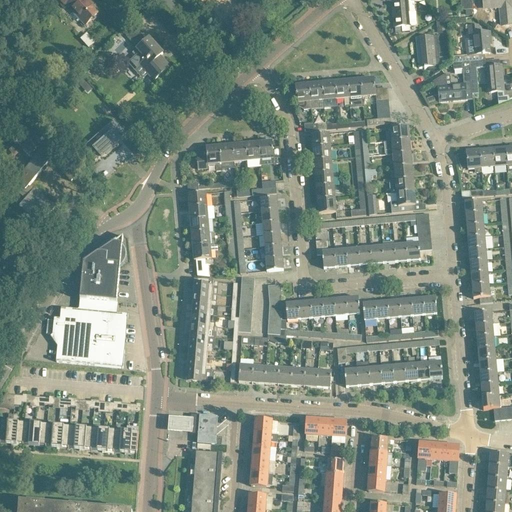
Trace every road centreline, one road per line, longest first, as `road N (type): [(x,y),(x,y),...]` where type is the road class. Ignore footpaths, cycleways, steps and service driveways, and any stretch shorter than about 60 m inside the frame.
road 1 (residential): [(452,275),(305,282),(288,124),(256,67)]
road 2 (residential): [(0,380),(81,244),(131,214)]
road 3 (unclassified): [(156,394),(131,214)]
road 4 (residential): [(469,437),(452,275)]
road 5 (residential): [(435,140),(353,0)]
road 6 (residential): [(156,394),(15,381)]
road 7 (residential): [(452,275),(435,140)]
road 8 (residential): [(153,179),(177,139),(239,82)]
road 9 (residential): [(358,409),(235,401)]
